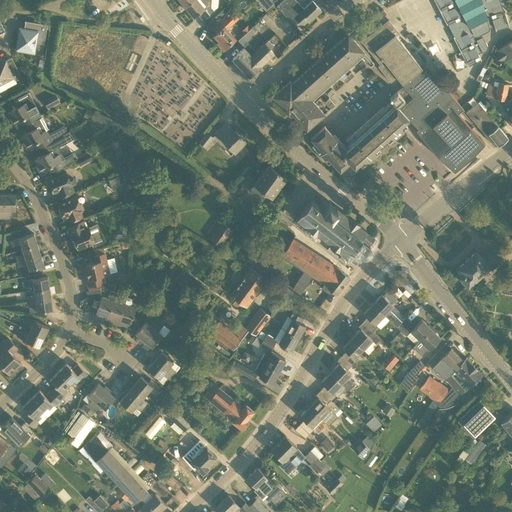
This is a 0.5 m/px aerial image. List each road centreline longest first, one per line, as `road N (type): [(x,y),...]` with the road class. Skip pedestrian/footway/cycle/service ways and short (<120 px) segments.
road 1 (tertiary): [(185,511),(257,441),(351,289),(401,239)]
road 2 (tertiary): [(401,239),(243,100)]
road 3 (residential): [(67,329),(73,300),(61,263),(31,194),(0,157)]
road 4 (secondary): [(511,387),(401,239)]
road 5 (residential): [(243,100),(358,0)]
road 6 (secondary): [(401,239),(511,147)]
road 7 (tertiary): [(243,100),(151,0)]
